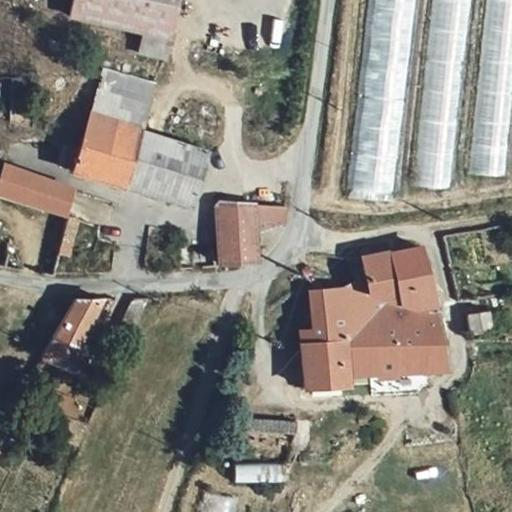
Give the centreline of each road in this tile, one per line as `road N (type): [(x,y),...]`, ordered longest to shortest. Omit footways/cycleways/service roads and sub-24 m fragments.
road 1 (unclassified): [(330,0),(298,233),(267,275),(45,295),(0,287)]
road 2 (track): [(141,511),(204,284)]
